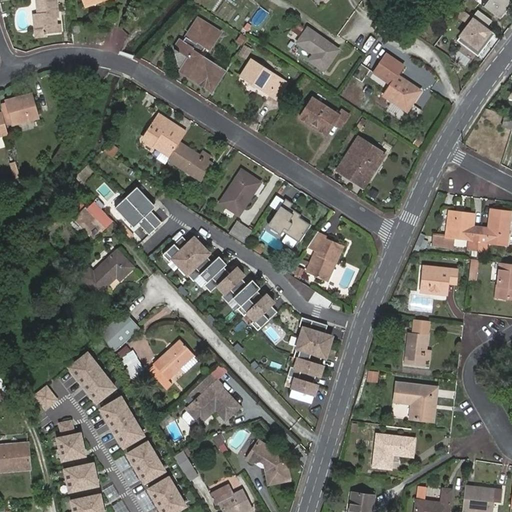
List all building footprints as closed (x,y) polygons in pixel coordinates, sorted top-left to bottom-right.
[(33,12),(35,31),(43,30),(44,33),(59,32),(58,23),(55,23),(55,15),(54,10),(57,9),(56,0),(36,0),(38,12),(33,12)] [(511,0),(487,0),(483,6),(500,19),(511,3),(511,0)] [(487,37),(492,30),(475,18),(458,40),(478,54),(481,50),(482,51),(491,40),(487,37)] [(213,86),(224,68),(204,55),(201,53),(204,50),(207,49),(211,51),(223,33),(201,19),(189,37),(192,39),(189,43),(186,42),(183,39),(177,50),(181,67),(183,69),(182,71),(201,83),(203,80),(213,86)] [(81,33),(80,24),(71,25),(72,33),(81,33)] [(118,54),(129,33),(115,26),(104,47),(118,54)] [(342,51),(311,30),(301,45),(317,56),(313,62),(328,71),(342,51)] [(496,34),(492,30),(487,37),(491,40),(496,34)] [(248,56),(250,47),(242,45),(240,55),(248,56)] [(244,78),(252,83),(253,80),(260,85),(259,87),(279,100),(289,85),(254,62),(244,78)] [(216,92),(230,71),(224,68),(213,86),(211,89),(216,92)] [(420,91),(396,74),(383,92),(397,101),(395,103),(404,109),(411,99),(414,101),(420,91)] [(201,83),(211,89),(213,86),(203,80),(201,83)] [(312,97),(299,119),(327,137),(334,125),(341,130),(351,115),(341,109),(339,113),(312,97)] [(30,99),(8,105),(10,114),(2,116),(4,124),(34,116),(30,99)] [(411,99),(404,109),(407,111),(414,101),(411,99)] [(8,105),(0,106),(0,108),(2,114),(2,116),(10,114),(8,105)] [(146,139),(172,156),(182,141),(188,131),(181,127),(179,130),(170,124),(172,121),(160,114),(149,132),(150,133),(146,139)] [(179,130),(181,127),(172,121),(170,124),(179,130)] [(366,170),(373,174),(386,155),(360,138),(339,170),(358,183),(366,170)] [(109,141),(102,150),(112,158),(119,149),(109,141)] [(201,182),(213,162),(182,141),(172,156),(170,159),(169,161),(201,182)] [(365,187),(373,174),(366,170),(358,183),(365,187)] [(252,192),(259,181),(243,171),(222,204),(241,215),(254,194),(252,192)] [(262,182),(259,181),(252,192),(254,194),(262,182)] [(139,185),(128,197),(156,227),(162,222),(153,211),(158,206),(139,185)] [(297,202),(287,196),(277,212),(277,216),(272,223),(302,241),(312,225),(300,218),(302,214),(293,208),(297,202)] [(128,197),(117,206),(136,227),(140,223),(149,233),(156,227),(128,197)] [(112,220),(93,200),(74,218),(92,238),(112,220)] [(488,228),(480,227),(478,249),(486,249),(487,242),(506,243),(510,210),(490,208),(488,228)] [(478,249),(480,227),(472,227),(473,214),(448,212),(446,236),(469,239),(468,248),(478,249)] [(315,221),(302,214),(300,218),(312,225),(315,221)] [(237,219),(228,233),(244,243),(252,229),(237,219)] [(319,230),(308,248),(318,252),(309,271),(326,279),(334,262),(337,263),(345,245),(328,238),(329,235),(319,230)] [(181,267),(205,243),(196,234),(189,241),(184,236),(167,252),(181,267)] [(205,243),(181,267),(195,281),(201,273),(213,262),(208,256),(213,251),(205,243)] [(133,268),(117,251),(94,274),(85,282),(97,295),(117,277),(120,280),(133,268)] [(229,263),(221,255),(213,262),(201,273),(209,281),(205,285),(211,291),(218,285),(231,273),(225,267),(229,263)] [(469,259),(467,280),(476,281),(478,259),(469,259)] [(334,262),(326,279),(330,281),(337,263),(334,262)] [(511,298),(511,264),(501,263),(496,297),(511,298)] [(239,264),(231,273),(218,285),(225,292),(221,296),(229,304),(236,297),(249,284),(244,279),(249,274),(239,264)] [(423,268),(419,292),(445,295),(447,285),(455,285),(456,272),(423,268)] [(255,279),(249,284),(236,297),(243,305),(239,309),(246,315),(248,312),(265,296),(260,291),(263,287),(255,279)] [(269,292),(265,296),(248,312),(255,320),(252,323),(259,331),(279,312),(274,306),(278,302),(269,292)] [(124,311),(100,333),(113,354),(139,329),(124,311)] [(329,325),(303,316),(300,326),(304,327),(301,335),(334,346),(337,334),(327,331),(329,325)] [(433,350),(429,349),(431,334),(408,331),(405,363),(427,365),(428,359),(432,359),(433,350)] [(330,359),(334,346),(301,335),(295,354),(299,355),(321,362),(322,357),(330,359)] [(180,342),(154,367),(167,381),(193,355),(180,342)] [(115,353),(131,379),(144,371),(128,345),(115,353)] [(88,354),(70,368),(97,403),(114,388),(88,354)] [(328,364),(321,362),(299,355),(295,368),(293,367),(290,374),(316,382),(318,376),(324,378),(328,364)] [(367,370),(366,381),(377,382),(378,371),(367,370)] [(242,406),(223,386),(224,385),(212,373),(190,394),(195,399),(186,408),(201,424),(217,409),(227,419),(242,406)] [(321,384),(316,382),(290,374),(287,385),(303,390),(300,398),(312,402),(315,395),(317,395),(321,384)] [(397,380),(395,403),(412,405),(410,419),(436,422),(440,386),(397,380)] [(47,388),(36,396),(46,410),(57,401),(47,388)] [(121,397),(101,409),(124,446),(143,435),(121,397)] [(72,421),(60,424),(62,433),(74,430),(72,421)] [(81,432),(58,437),(63,459),(86,454),(81,432)] [(0,436),(0,446),(29,444),(28,434),(0,436)] [(212,438),(216,446),(225,442),(221,434),(212,438)] [(378,436),(373,469),(390,470),(392,456),(413,458),(414,441),(378,436)] [(179,442),(184,450),(193,444),(188,437),(179,442)] [(286,456),(258,439),(247,457),(265,469),(268,484),(290,480),(286,456)] [(164,470),(147,442),(128,453),(144,482),(164,470)] [(29,444),(0,446),(0,470),(34,467),(32,444),(29,444)] [(178,459),(187,473),(196,468),(187,453),(178,459)] [(94,463),(66,470),(71,491),(99,485),(94,463)] [(169,477),(149,489),(163,511),(173,511),(185,505),(169,477)] [(213,498),(218,507),(221,506),(224,511),(247,511),(255,508),(245,491),(234,498),(229,489),(213,498)] [(503,494),(466,489),(462,511),(493,511),(494,505),(502,506),(503,494)] [(353,490),(349,511),(374,511),(378,494),(353,490)] [(417,503),(416,511),(449,511),(452,492),(443,491),(442,504),(417,503)] [(105,511),(102,494),(71,501),(73,511),(105,511)]
